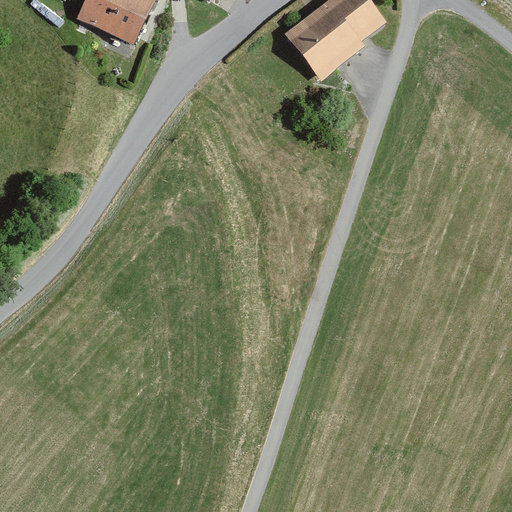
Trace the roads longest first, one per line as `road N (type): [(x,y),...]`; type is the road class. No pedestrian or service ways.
road 1 (residential): [(246,511),(307,350),(415,0)]
road 2 (tertiary): [(0,317),(74,235),(202,54),(273,0)]
